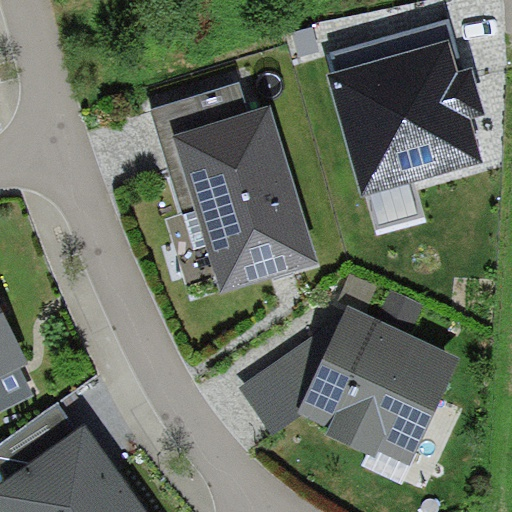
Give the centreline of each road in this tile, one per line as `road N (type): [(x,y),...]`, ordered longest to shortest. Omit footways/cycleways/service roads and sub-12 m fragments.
road 1 (residential): [(249,511),(51,132)]
road 2 (residential): [(0,7),(51,132)]
